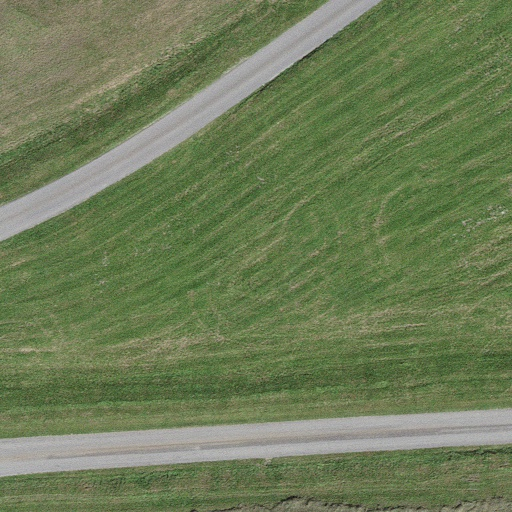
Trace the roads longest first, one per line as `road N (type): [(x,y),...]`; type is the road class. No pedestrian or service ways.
road 1 (unclassified): [(511,430),(0,458)]
road 2 (unclassified): [(0,224),(132,155),(352,0)]
